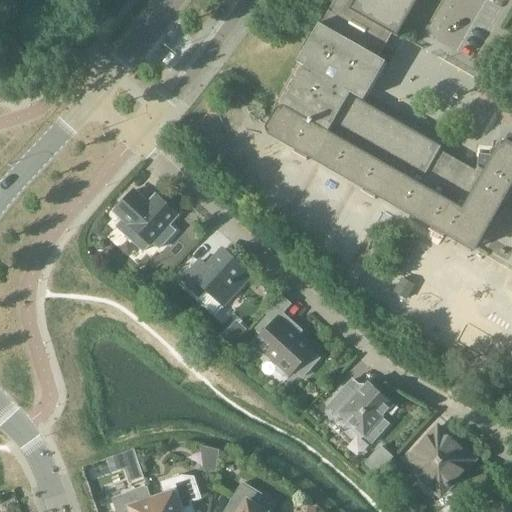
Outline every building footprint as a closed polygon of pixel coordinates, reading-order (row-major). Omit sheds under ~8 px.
[(300,52),(296,59),(300,61),(298,63),(304,66),(281,106),(276,108),(265,127),(266,133),(268,133),(295,149),(294,152),(292,151),(292,152),(306,161),(307,160),(306,159),(308,156),(364,188),(362,191),(361,190),(360,191),(375,200),(375,199),(374,198),(376,195),(432,227),(430,230),(429,229),(429,230),(443,239),(444,238),(442,237),(444,234),(473,250),(503,197),(507,199),(506,200),(507,201),(510,197),(511,198),(511,185),(510,185),(511,182),(511,143),(506,140),(501,141),(500,143),(501,143),(493,157),(489,155),(479,154),(478,166),(475,170),(439,150),(440,148),(354,99),(391,34),(397,38),(418,0),(334,0),(304,54),(300,52)] [(114,212),(135,230),(132,233),(142,242),(144,239),(150,244),(164,228),(167,228),(167,225),(177,214),(156,196),(148,204),(133,191),(114,212)] [(223,251),(207,270),(198,262),(182,279),(201,296),(207,289),(224,305),(250,276),(223,251)] [(262,335),(253,344),(276,365),(275,366),(275,369),(281,375),(285,375),(286,373),(289,376),(294,371),(301,377),(319,357),(312,351),(314,349),(290,327),(293,323),(282,313),(274,322),(267,316),(255,329),(262,335)] [(349,381),(326,406),(338,417),(340,414),(352,425),(352,429),(359,435),(363,435),(364,436),(371,443),(388,425),(381,418),(392,406),(367,383),(360,391),(349,381)] [(473,460),(437,427),(405,463),(425,481),(423,482),(424,485),(431,492),(433,491),(435,490),(440,495),(447,487),(448,488),(450,485),(473,460)] [(165,494),(151,499),(155,511),(193,511),(190,502),(200,498),(193,478),(181,476),(161,483),(165,494)] [(266,511),(254,505),(260,494),(242,484),(225,511),(266,511)] [(133,493),(113,499),(117,511),(155,511),(151,499),(137,504),(133,493)] [(497,499),(497,503),(501,506),(504,505),(506,502),(506,499),(503,496),(500,496),(497,499)]
